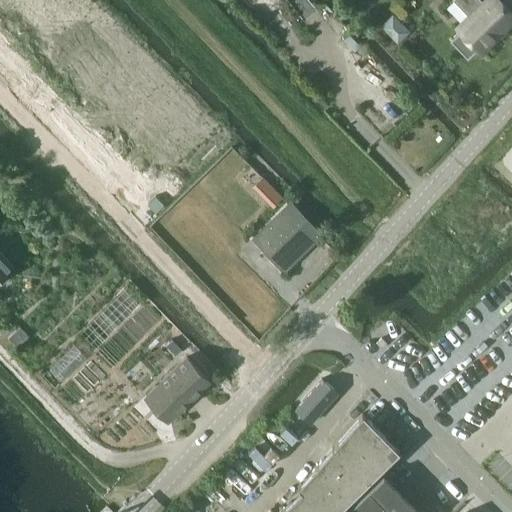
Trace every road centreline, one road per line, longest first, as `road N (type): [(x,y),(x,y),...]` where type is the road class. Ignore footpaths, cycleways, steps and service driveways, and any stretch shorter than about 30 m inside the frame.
road 1 (residential): [(266,372),(0,90)]
road 2 (track): [(381,245),(161,0)]
road 3 (unclassified): [(507,511),(337,339),(305,330)]
road 4 (unclassified): [(136,511),(266,372)]
road 5 (unclassified): [(381,245),(491,122)]
